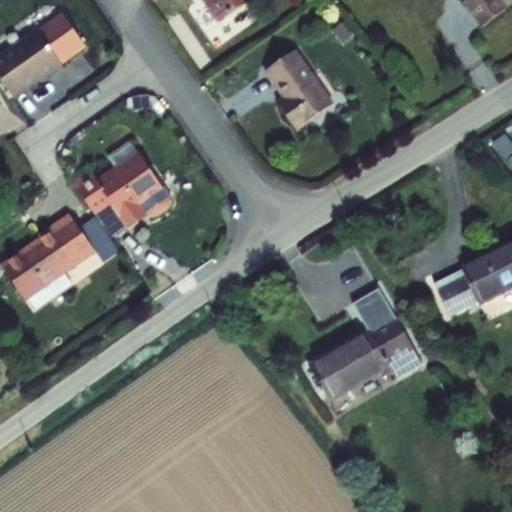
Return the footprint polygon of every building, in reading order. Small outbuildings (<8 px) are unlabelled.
[(180,0),(200,30),(236,7),(232,0),(180,0)] [(378,0),(380,13),(432,6),(431,0),(378,0)] [(465,40),(487,22),(469,0),(466,0),(446,18),(465,40)] [(0,116),(40,91),(17,54),(0,64),(0,116)] [(273,146),(312,122),(277,66),(247,85),(264,112),(256,118),(273,146)] [(73,203),(55,214),(74,244),(91,233),(108,258),(127,245),(133,247),(137,245),(146,239),(151,231),(118,181),(76,208),(73,203)] [(420,326),(511,273),(511,272),(493,240),(401,293),(420,326)] [(0,302),(9,319),(71,281),(46,242),(32,252),(35,258),(0,280),(0,302)] [(362,359),(389,343),(373,317),(291,366),(311,401),(367,368),(362,359)]
